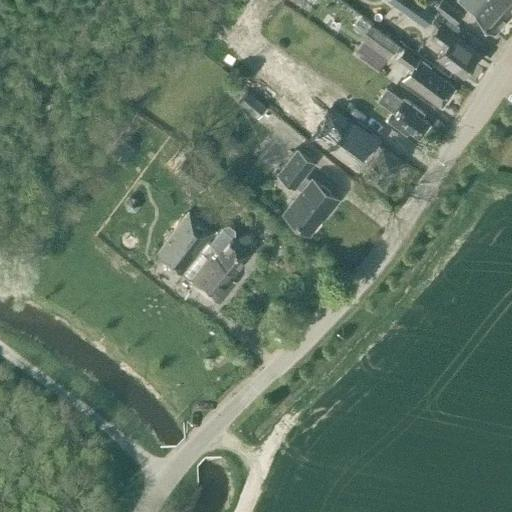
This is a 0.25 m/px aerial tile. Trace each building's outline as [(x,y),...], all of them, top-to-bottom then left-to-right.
[(390,0),(389,1),(424,25),(435,9),(422,0),(390,0)] [(439,0),(434,7),(454,23),(462,14),(444,0),(439,0)] [(510,13),(495,0),(465,0),(462,4),(474,14),(493,31),(510,13)] [(511,0),(495,0),(510,13),(511,10),(511,0)] [(361,38),(387,57),(397,43),(371,24),(361,38)] [(437,57),(462,75),(477,54),(463,44),(464,42),(439,24),(430,37),(438,42),(439,41),(445,45),(437,57)] [(274,94),(298,64),(259,36),(243,58),(247,60),(233,80),(268,104),(275,94),(274,94)] [(414,86),(440,105),(454,87),(428,68),(429,65),(418,57),(417,58),(404,48),(397,58),(412,69),(404,80),(414,86)] [(409,130),(418,136),(428,122),(420,117),(424,112),(402,97),(401,99),(386,88),(377,100),(392,111),(386,120),(406,134),(409,130)] [(239,101),(257,117),(265,108),(247,92),(239,101)] [(362,173),(381,187),(401,161),(381,147),(376,144),(380,139),(333,106),(312,137),(357,170),(359,168),(364,171),(362,173)] [(133,141),(141,130),(130,122),(122,133),(133,141)] [(110,151),(121,159),(132,145),(120,137),(110,151)] [(310,178),(309,179),(303,174),(313,162),(296,149),(278,172),(294,186),(295,185),(301,190),(284,212),(309,232),(325,211),(327,212),(337,199),(310,178)] [(187,179),(198,165),(185,155),(174,169),(187,179)] [(140,205),(137,197),(129,196),(123,203),(127,210),(135,212),(140,205)] [(162,225),(172,211),(159,201),(149,214),(162,225)] [(209,242),(206,239),(213,232),(188,212),(156,253),(217,302),(235,280),(230,276),(251,251),(232,237),(234,234),(233,229),(228,225),(223,225),(209,242)]
